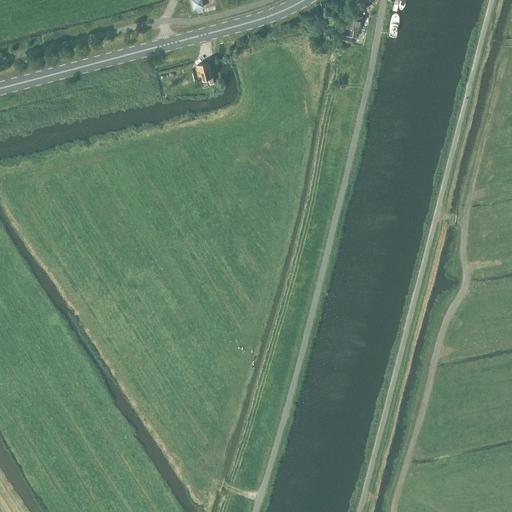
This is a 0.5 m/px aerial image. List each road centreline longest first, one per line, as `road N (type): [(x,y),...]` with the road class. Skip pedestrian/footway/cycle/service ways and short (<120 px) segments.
road 1 (unclassified): [(254,511),(325,258),(383,0)]
road 2 (track): [(394,511),(443,327),(465,282),(463,220),(510,39)]
road 3 (primary): [(0,90),(257,22),(307,0)]
